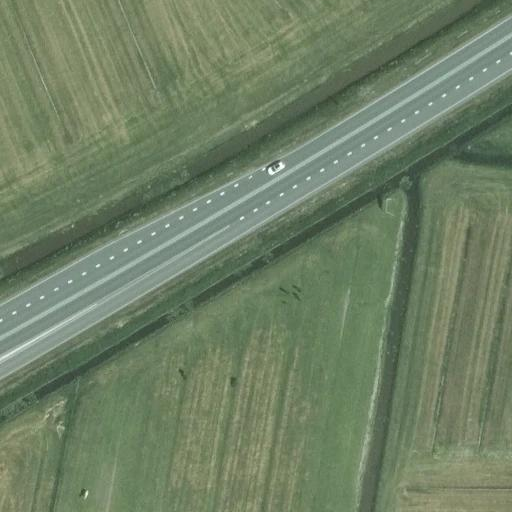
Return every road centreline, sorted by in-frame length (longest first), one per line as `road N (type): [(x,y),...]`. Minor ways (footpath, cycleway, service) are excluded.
road 1 (trunk): [(0,372),(231,234),(269,185)]
road 2 (trunk): [(0,337),(269,185)]
road 3 (trunk): [(269,185),(511,34)]
